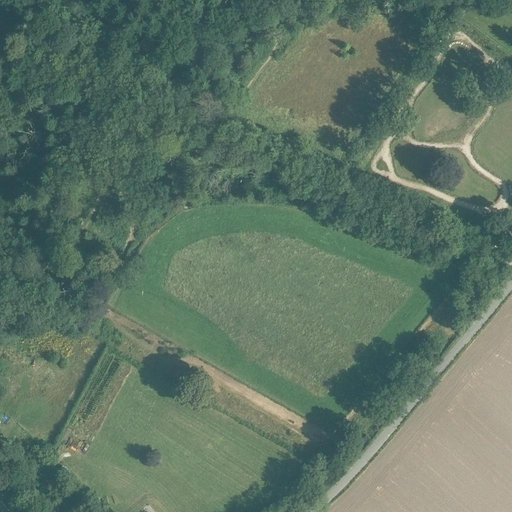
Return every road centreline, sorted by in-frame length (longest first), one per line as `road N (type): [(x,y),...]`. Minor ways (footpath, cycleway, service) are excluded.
road 1 (track): [(0,43),(215,126),(511,257)]
road 2 (unclassified): [(313,511),(511,283)]
road 3 (track): [(108,178),(149,154),(207,151),(214,126)]
